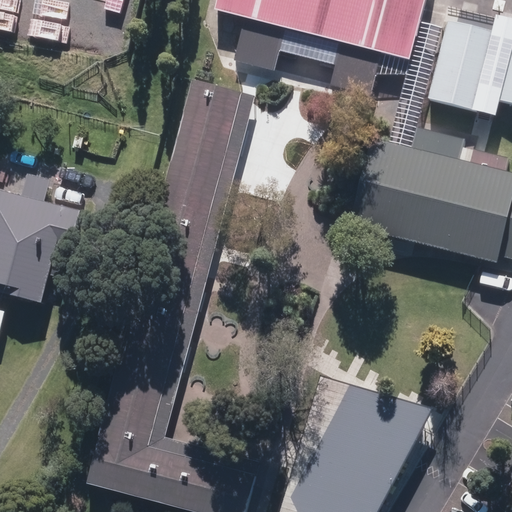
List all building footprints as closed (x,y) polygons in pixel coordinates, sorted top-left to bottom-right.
[(329,85),(371,97),(376,75),(381,51),(409,60),(420,21),(425,0),(218,0),(216,8),(247,16),(235,59),(273,70),(279,50),(335,65),(329,85)] [(491,31),(448,20),(428,98),(494,115),(499,98),(511,101),(511,18),(495,14),(491,31)] [(381,51),(376,75),(406,74),(388,142),(411,147),(416,126),(442,27),(420,21),(409,60),(381,51)] [(85,484),(192,511),(246,511),(259,463),(164,438),(255,96),(243,93),(212,84),(194,80),(193,79),(166,180),(101,423),(85,484)] [(350,228),(499,265),(501,257),(511,259),(511,173),(505,172),(508,159),(485,153),(463,148),(466,139),(416,126),(411,147),(388,142),(373,138),(350,228)] [(0,288),(0,293),(44,305),(51,276),(60,278),(66,254),(72,255),(83,213),(47,204),(52,182),(28,175),(23,197),(0,191),(0,284),(1,285),(0,288)] [(279,511),(376,511),(432,408),(397,398),(331,379),(320,376),(297,454),(279,511)]
